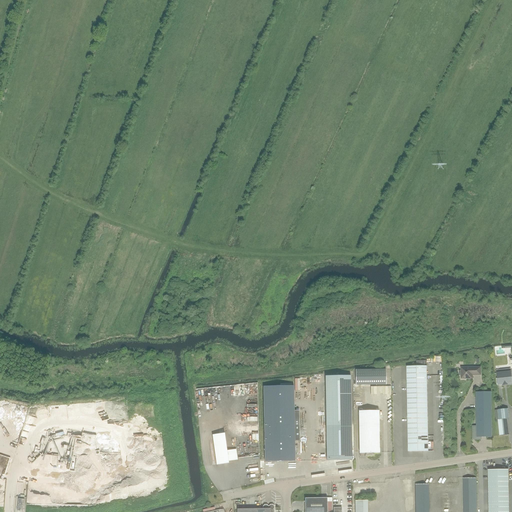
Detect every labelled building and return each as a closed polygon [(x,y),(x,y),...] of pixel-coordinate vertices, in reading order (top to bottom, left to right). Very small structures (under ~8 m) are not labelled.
[(417,376),(417,371),(417,366),(407,366),(407,376),(417,376)] [(427,376),(427,366),(424,366),(417,366),(417,371),(417,376),(427,376)] [(461,367),(461,371),(459,371),(459,376),(461,376),(461,379),(464,379),(464,378),(472,378),(472,376),(473,375),(475,375),(480,375),(480,368),(463,368),(463,367),(461,367)] [(356,385),(386,384),(386,370),(356,370),(356,385)] [(511,383),(511,380),(511,372),(497,373),(498,385),(503,384),(503,383),(508,382),(508,384),(511,383)] [(351,376),(325,376),(326,426),(327,460),(352,460),(351,426),(351,376)] [(427,386),(427,376),(417,376),(417,381),(417,386),(427,386)] [(294,411),(294,386),(264,386),(265,462),(295,461),(295,441),(300,441),(299,411),(294,411)] [(427,396),(427,386),(417,386),(417,391),(417,396),(427,396)] [(492,437),(491,392),(476,392),(477,427),(473,427),(474,439),(481,439),(481,437),(492,437)] [(508,409),(497,410),(495,410),(496,420),(498,420),(500,436),(509,435),(507,419),(509,419),(508,409)] [(380,453),(379,411),(359,411),(360,455),(366,455),(366,456),(374,455),(374,453),(380,453)] [(227,451),(225,433),(213,435),(217,465),(229,463),(229,461),(237,460),(236,449),(227,451)] [(509,511),(508,469),(488,470),(488,511),(509,511)] [(463,478),(463,511),(477,511),(476,478),(463,478)] [(415,484),(415,511),(428,511),(428,484),(415,484)] [(327,498),(305,498),(305,503),(305,511),(332,511),(332,502),(327,502),(327,498)] [(355,511),(367,511),(367,500),(355,501),(355,511)]
